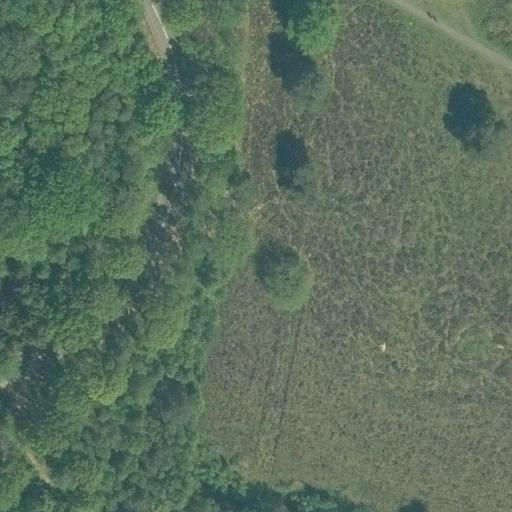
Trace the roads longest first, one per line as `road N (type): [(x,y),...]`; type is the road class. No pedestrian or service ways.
road 1 (tertiary): [(0,372),(60,344),(110,303),(168,207),(180,94),(147,0)]
road 2 (track): [(132,511),(69,496),(40,474),(3,371)]
